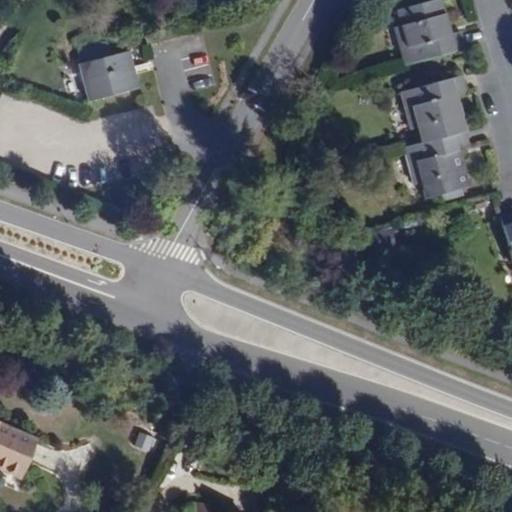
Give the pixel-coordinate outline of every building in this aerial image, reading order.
[(465,50),(460,32),(449,35),(439,0),(396,12),(400,28),(393,29),(403,67),(465,50)] [(133,91),(128,71),(134,70),(129,52),(77,67),(88,104),(133,91)] [(469,148),(455,96),(465,93),(462,77),(399,93),(409,131),(416,129),(419,144),(403,147),(414,188),(420,186),(424,199),(469,188),(459,151),(469,148)] [(511,210),(498,214),(511,265),(511,210)] [(36,442),(0,426),(0,470),(19,479),(36,442)]
